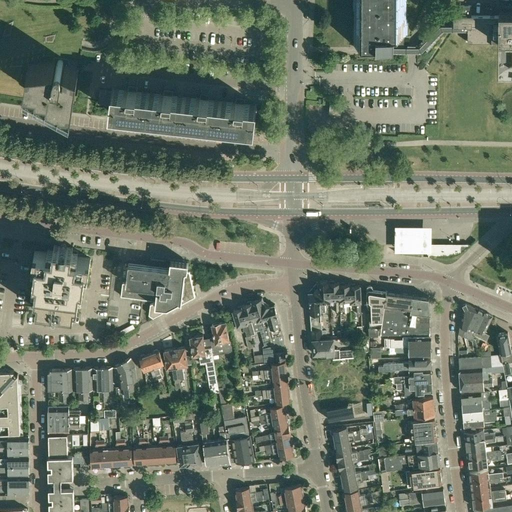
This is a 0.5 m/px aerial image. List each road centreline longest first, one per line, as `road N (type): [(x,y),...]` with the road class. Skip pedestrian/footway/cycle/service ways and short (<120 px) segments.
road 1 (secondary): [(293,178),(183,177),(0,154)]
road 2 (residential): [(36,357),(114,352),(228,291),(294,282)]
road 3 (secondary): [(0,184),(249,212)]
road 4 (residential): [(450,283),(448,391),(462,511)]
road 5 (secondary): [(511,180),(293,178)]
road 6 (residential): [(293,87),(96,67)]
road 7 (residential): [(318,468),(294,282)]
road 8 (residential): [(450,283),(293,264)]
road 9 (secondary): [(352,212),(509,210)]
road 10 (residential): [(295,3),(144,0)]
road 11 (residential): [(38,501),(36,357)]
